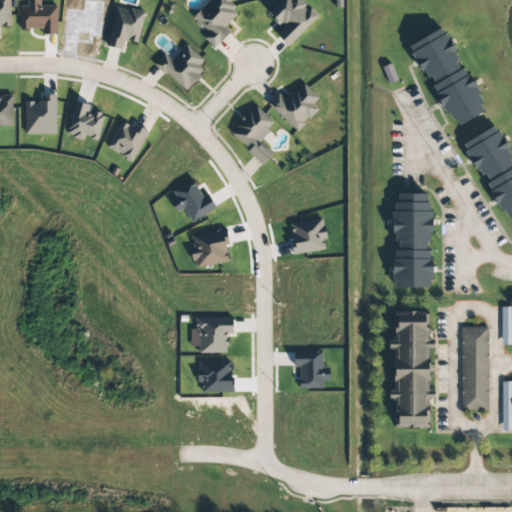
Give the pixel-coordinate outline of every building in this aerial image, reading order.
[(0,0),(0,27),(11,27),(10,0),(0,0)] [(208,33),(203,39),(214,49),(230,32),(225,27),(239,11),(227,0),(208,0),(192,18),(208,33)] [(288,46),(317,17),(305,6),(304,7),(297,0),(280,0),(268,13),(283,29),(277,35),(288,46)] [(137,43),(144,13),(116,6),(106,46),(121,50),(124,40),(137,43)] [(438,26),(405,43),(448,127),(481,110),(438,26)] [(154,64),(185,92),(204,71),(198,66),(203,61),(185,44),(171,60),(163,54),(154,64)] [(317,110),(312,105),(318,98),(302,83),(285,101),(277,93),(267,104),(297,132),(317,110)] [(0,126),(13,126),(11,95),(0,95),(0,126)] [(25,135),(56,134),(56,95),(42,95),(42,103),(24,103),(25,135)] [(104,114),(91,111),(92,106),(74,102),(66,136),(84,140),(84,137),(98,140),(104,114)] [(274,124),(256,107),(230,134),(262,165),(271,155),(258,142),(274,124)] [(133,162),(147,132),(120,119),(106,149),(133,162)] [(511,220),(511,161),(492,124),(459,141),(503,225),(511,220)] [(183,209),(192,223),(216,207),(207,195),(203,197),(194,183),(189,187),(184,180),(171,189),(177,198),(171,202),(178,212),(183,209)] [(426,287),(426,193),(387,193),(388,287),(426,287)] [(294,255),(326,250),(321,220),(290,225),(294,255)] [(188,238),(194,268),(228,262),(222,232),(188,238)] [(511,345),(511,336),(511,307),(501,307),(501,345),(511,345)] [(424,311),(387,311),(388,399),(390,399),(390,427),(425,427),(424,311)] [(232,318),(195,318),(195,330),(199,330),(199,353),(227,354),(227,334),(232,334),(232,318)] [(485,410),(485,326),(458,326),(458,410),(485,410)] [(322,389),(322,381),(329,381),(329,368),(322,369),(322,352),(293,352),(294,368),(299,368),(299,389),(322,389)] [(511,430),(511,382),(501,382),(502,431),(511,430)]
